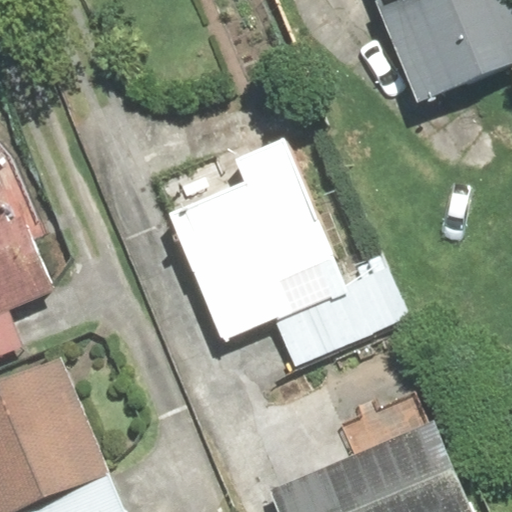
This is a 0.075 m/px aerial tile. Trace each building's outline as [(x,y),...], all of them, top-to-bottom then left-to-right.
[(511,0),(398,0),(437,95),(511,65),(511,0)] [(188,212),(240,334),(359,284),(294,133),(249,152),(261,181),(188,212)] [(0,177),(0,305),(75,275),(30,165),(0,177)] [(77,356),(0,389),(0,490),(7,507),(122,457),(77,356)] [(484,511),(448,420),(281,485),(291,511),(484,511)]
